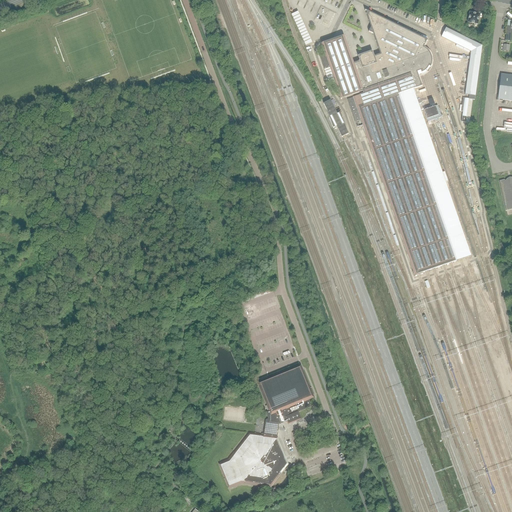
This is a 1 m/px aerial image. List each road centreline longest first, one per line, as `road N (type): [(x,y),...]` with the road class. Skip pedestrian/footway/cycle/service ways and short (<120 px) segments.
road 1 (residential): [(329,416),(282,291),(277,223),(184,0)]
road 2 (track): [(0,167),(237,133)]
road 3 (track): [(256,511),(341,474),(334,446)]
